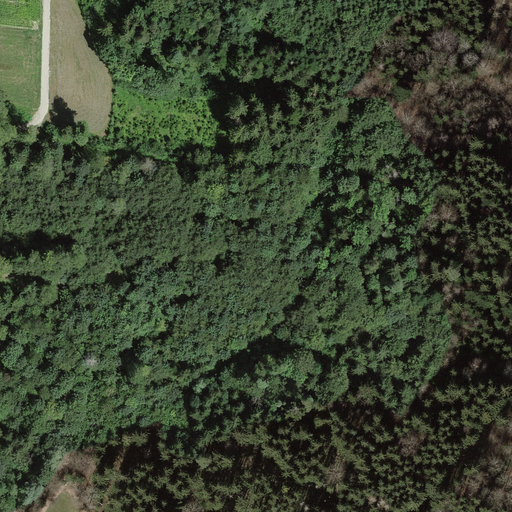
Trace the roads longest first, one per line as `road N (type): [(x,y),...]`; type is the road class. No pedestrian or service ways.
road 1 (track): [(0,299),(54,365),(216,374),(276,327),(315,252)]
road 2 (track): [(181,164),(68,143),(32,126)]
road 3 (track): [(32,126),(45,101),(46,0)]
